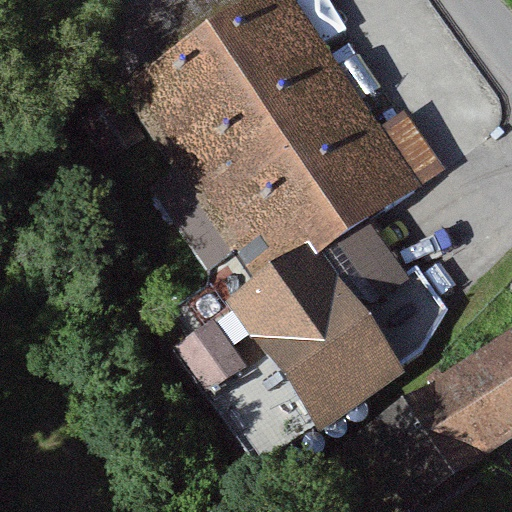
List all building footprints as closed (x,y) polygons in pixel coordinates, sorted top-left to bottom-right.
[(133,85),(270,0),(107,0),(88,12),(133,85)] [(413,182),(299,0),(270,0),(133,85),(255,282),(323,238),(413,182)] [(415,380),(323,238),(255,282),(233,297),(326,438),(415,380)] [(411,511),(511,446),(511,316),(415,380),(326,438),(312,447),(355,511),(411,511)] [(177,359),(198,392),(237,367),(217,334),(177,359)]
